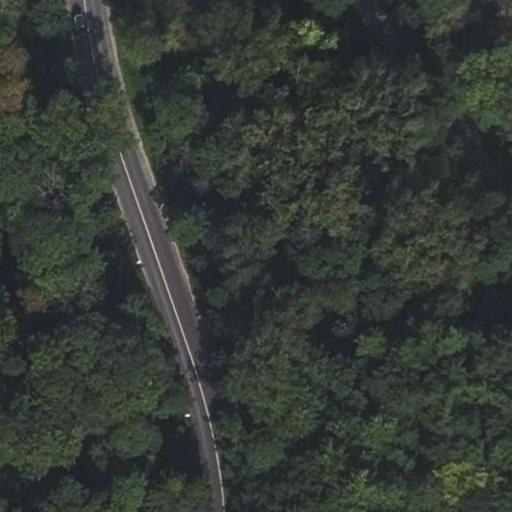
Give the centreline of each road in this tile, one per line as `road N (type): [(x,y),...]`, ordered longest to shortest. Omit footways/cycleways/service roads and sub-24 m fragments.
road 1 (secondary): [(88,0),(104,95),(174,301),(218,470),(218,511)]
road 2 (unclassified): [(359,0),(511,207)]
